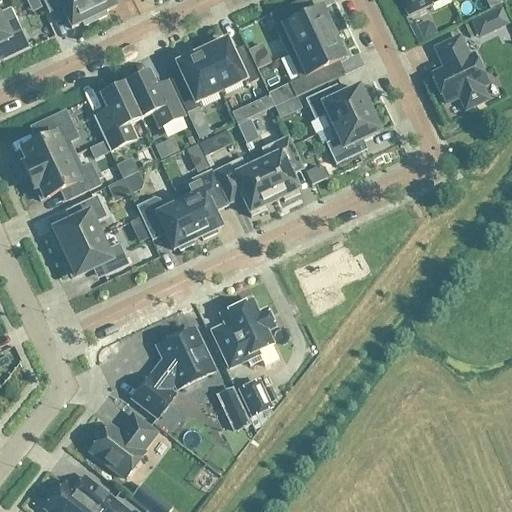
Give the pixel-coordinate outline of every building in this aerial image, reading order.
[(94,22),(83,0),(40,0),(45,9),(58,3),(70,29),(81,24),(83,28),(94,22)] [(83,0),(94,22),(105,17),(104,13),(115,8),(111,0),(83,0)] [(401,0),(409,17),(431,6),(427,0),(401,0)] [(287,56),(332,35),(325,22),(329,20),(323,8),(314,12),(305,17),(298,2),(268,16),(287,56)] [(9,10),(0,14),(0,59),(1,62),(28,49),(9,10)] [(501,10),(492,14),(481,19),(474,23),(479,34),(486,30),(497,25),(506,21),(501,10)] [(338,48),(332,35),(287,56),(298,80),(288,85),(295,99),(332,82),(327,71),(329,67),(338,63),(347,59),(341,46),(338,48)] [(210,49),(201,53),(220,93),(243,82),(245,87),(257,81),(243,52),(232,57),(225,42),(222,43),(221,39),(209,45),(210,49)] [(487,84),(482,74),(474,57),(469,59),(460,39),(436,50),(443,65),(444,65),(447,70),(432,76),(445,104),(460,97),(466,110),(487,100),(480,87),(487,84)] [(220,93),(201,53),(191,58),(189,54),(177,60),(179,63),(176,65),(183,80),(172,85),(186,115),(198,109),(196,104),(220,93)] [(166,83),(154,89),(147,74),(123,86),(140,121),(151,115),(158,129),(183,118),(166,83)] [(99,97),(106,112),(92,118),(108,153),(135,141),(128,126),(140,121),(123,86),(99,97)] [(328,129),(367,111),(357,89),(334,100),(329,89),(304,101),(314,122),(323,118),(328,129)] [(267,98),(259,101),(258,106),(261,113),(271,108),(267,98)] [(198,109),(186,115),(199,142),(211,137),(198,109)] [(367,111),(328,129),(333,141),(324,145),(334,166),(359,155),(354,144),(377,133),(367,111)] [(28,178),(74,156),(68,144),(77,140),(64,112),(33,127),(40,143),(17,154),(28,178)] [(302,169),(299,163),(288,139),(263,151),(267,161),(255,166),(273,203),(281,199),(283,203),(299,195),(289,175),(302,169)] [(80,169),(74,156),(28,178),(39,202),(63,191),(68,201),(99,186),(89,165),(80,169)] [(273,203),(255,166),(243,172),(239,163),(214,175),(228,204),(241,198),(250,218),(266,211),(264,207),(273,203)] [(189,194),(177,199),(196,240),(200,238),(202,241),(216,234),(215,231),(219,229),(212,214),(214,210),(224,205),(209,173),(184,185),(189,194)] [(64,254),(99,238),(92,224),(105,218),(95,197),(70,209),(76,220),(49,232),(56,247),(59,245),(64,254)] [(196,240),(177,199),(161,206),(159,201),(153,199),(135,208),(148,237),(163,231),(172,251),(177,249),(178,252),(193,245),(192,242),(196,240)] [(105,251),(99,238),(64,254),(68,264),(64,265),(71,280),(98,267),(103,278),(128,266),(118,245),(105,251)] [(220,317),(224,326),(211,333),(228,369),(258,355),(256,352),(271,345),(265,332),(273,328),(265,311),(257,315),(251,302),(239,308),(236,306),(229,310),(228,313),(220,317)] [(173,397),(167,392),(173,384),(176,390),(175,390),(176,391),(213,373),(213,372),(212,373),(192,331),(193,331),(193,330),(155,348),(156,349),(156,348),(163,361),(150,379),(149,378),(149,377),(131,400),(131,401),(132,400),(156,418),(155,419),(156,420),(174,396),(173,396),(173,397)] [(239,391),(251,418),(269,409),(257,383),(239,391)] [(124,480),(144,454),(141,452),(155,434),(132,417),(123,428),(125,429),(120,436),(109,427),(89,453),(124,480)] [(63,485),(43,510),(45,511),(126,511),(102,493),(83,479),(72,493),(63,485)]
